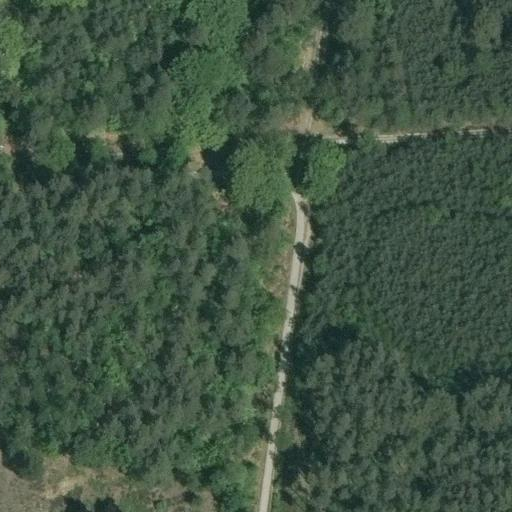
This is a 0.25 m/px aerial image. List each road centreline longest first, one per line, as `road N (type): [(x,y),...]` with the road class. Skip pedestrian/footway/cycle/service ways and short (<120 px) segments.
road 1 (track): [(0,167),(304,142)]
road 2 (track): [(304,142),(511,127)]
road 3 (track): [(304,142),(321,0)]
